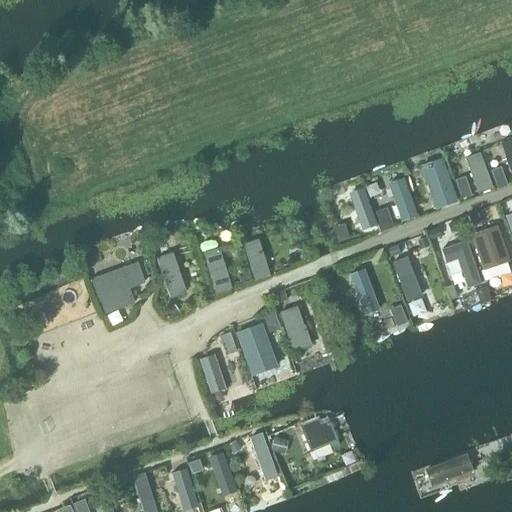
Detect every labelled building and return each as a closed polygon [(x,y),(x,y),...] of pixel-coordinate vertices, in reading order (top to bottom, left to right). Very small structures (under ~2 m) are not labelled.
[(503,178),(494,182),(497,190),(506,186),(503,178)] [(468,189),(458,193),(461,202),(471,198),(468,189)] [(386,209),(375,213),(382,232),(394,228),(386,209)] [(477,212),(467,216),(471,226),(481,223),(477,212)] [(457,221),(448,224),(452,232),(460,229),(457,221)] [(437,228),(427,232),(430,240),(440,236),(437,228)] [(344,231),(335,234),(339,243),(348,240),(344,231)] [(482,272),(507,263),(496,231),(470,240),(482,272)] [(425,237),(416,240),(420,250),(429,246),(425,237)] [(397,245),(387,249),(390,258),(400,254),(397,245)] [(301,251),(300,260),(308,261),(309,253),(309,252),(308,252),(301,251)] [(84,268),(92,266),(89,258),(81,260),(84,268)] [(146,259),(142,260),(145,271),(150,269),(146,259)] [(246,271),(237,274),(241,285),(250,282),(246,271)] [(153,282),(144,286),(147,294),(156,291),(153,282)] [(283,290),(273,293),(277,304),(287,300),(283,290)] [(174,304),(166,310),(171,317),(179,312),(174,304)] [(401,304),(389,310),(393,319),(405,314),(401,304)] [(275,312),(263,316),(269,332),(281,328),(275,312)] [(230,333),(219,337),(221,343),(232,339),(230,333)] [(317,417),(297,425),(309,454),(329,446),(331,449),(339,446),(328,417),(319,421),(317,417)] [(274,437),(271,450),(272,452),(284,455),(287,441),(274,437)] [(235,441),(225,448),(231,456),(241,450),(235,441)] [(200,460),(188,463),(191,474),(203,471),(200,460)]
